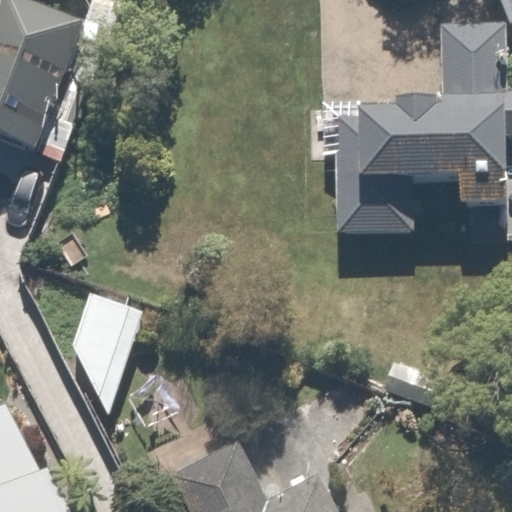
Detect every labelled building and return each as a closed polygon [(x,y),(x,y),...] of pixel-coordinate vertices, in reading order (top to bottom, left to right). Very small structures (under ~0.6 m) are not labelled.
[(511,0),(483,0),(497,45),(511,40),(511,0)] [(76,62),(0,32),(0,158),(33,171),(76,62)] [(285,127),(282,257),(352,259),(353,217),(468,220),(468,261),(511,262),(511,117),(504,117),(505,54),(430,52),(428,131),(285,127)] [(86,461),(139,327),(81,316),(58,390),(86,461)] [(0,449),(0,511),(43,511),(36,498),(28,502),(0,449)] [(261,511),(238,458),(155,494),(162,511),(261,511)]
